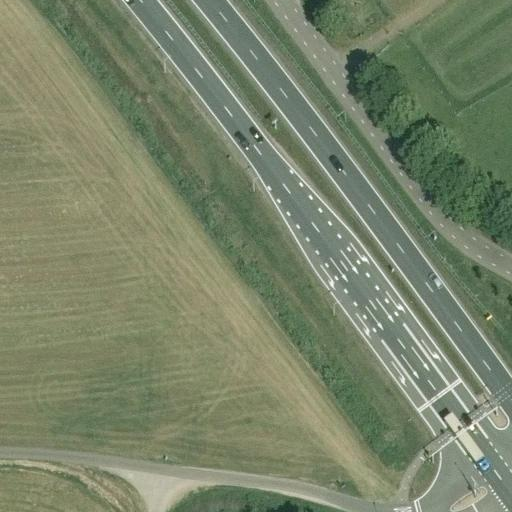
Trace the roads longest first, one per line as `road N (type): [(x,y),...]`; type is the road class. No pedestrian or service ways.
road 1 (trunk): [(137,0),(488,465)]
road 2 (trunk): [(511,400),(207,0)]
road 3 (unclassified): [(511,268),(435,212),(281,0)]
road 4 (unclassified): [(153,471),(266,483),(375,511)]
road 5 (unclassified): [(0,456),(153,471)]
